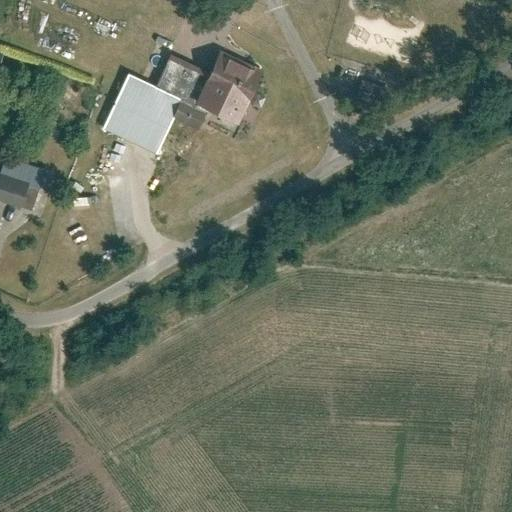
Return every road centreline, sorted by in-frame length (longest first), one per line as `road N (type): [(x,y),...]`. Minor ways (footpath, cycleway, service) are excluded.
road 1 (residential): [(0,308),(44,327),(353,152)]
road 2 (residential): [(353,152),(511,61)]
road 3 (residential): [(353,152),(273,0)]
